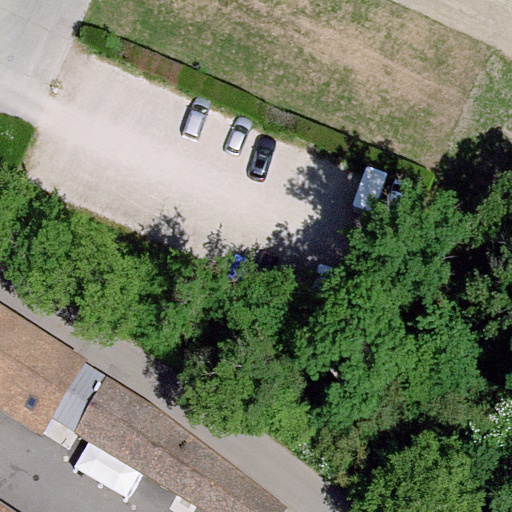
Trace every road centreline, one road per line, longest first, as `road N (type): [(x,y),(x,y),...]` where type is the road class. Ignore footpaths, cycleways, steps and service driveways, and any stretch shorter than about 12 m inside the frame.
road 1 (unclassified): [(0,291),(211,424),(325,511)]
road 2 (track): [(296,219),(0,82)]
